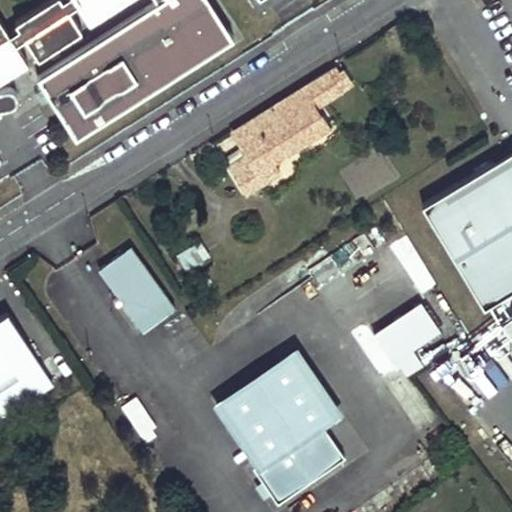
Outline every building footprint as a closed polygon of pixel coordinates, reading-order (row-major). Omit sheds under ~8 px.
[(0,0),(0,109),(15,107),(18,106),(20,105),(21,103),(22,100),(22,96),(22,93),(21,91),(18,89),(15,88),(12,88),(8,88),(0,90),(0,83),(33,62),(21,43),(29,38),(43,59),(86,31),(73,10),(82,4),(94,23),(129,0),(162,0),(43,77),(82,137),(239,36),(216,0),(263,0),(264,1),(265,0),(0,0)] [(348,82),(338,66),(328,72),(340,89),(348,82)] [(340,89),(328,72),(234,130),(247,153),(229,165),(246,193),(265,180),(259,172),(274,163),(332,127),(319,105),(342,91),(340,89)] [(511,147),(421,202),(483,306),(511,288),(511,147)] [(280,171),(274,163),(259,172),(265,180),(280,171)] [(131,247),(99,269),(144,333),(176,309),(131,247)] [(446,333),(427,304),(379,335),(402,370),(407,368),(413,375),(428,366),(418,351),(446,333)] [(0,419),(58,383),(13,312),(0,320),(0,419)] [(300,348),(292,354),(332,412),(340,407),(300,348)] [(332,412),(292,354),(225,399),(264,457),(256,463),(255,463),(279,500),(346,455),(321,419),(332,412)] [(151,450),(178,431),(149,391),(123,409),(151,450)] [(256,463),(264,457),(225,399),(217,405),(256,463)]
